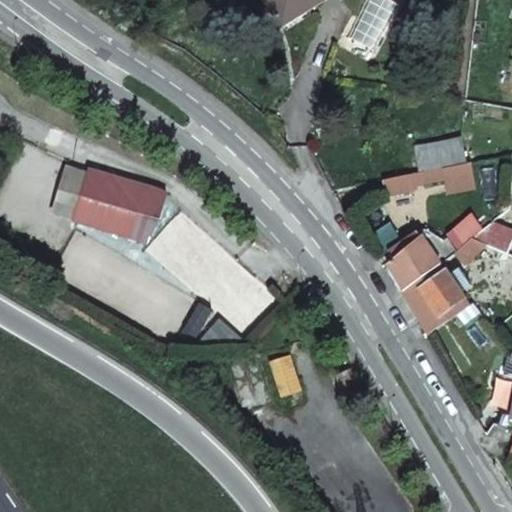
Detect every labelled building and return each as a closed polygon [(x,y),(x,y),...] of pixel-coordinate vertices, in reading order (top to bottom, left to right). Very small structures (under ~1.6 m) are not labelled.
[(263,0),(280,27),(323,0),(263,0)] [(461,138),(416,147),(420,173),(464,164),(461,138)] [(408,175),(382,180),(386,197),(413,191),(408,175)] [(408,238),(388,252),(396,262),(422,240),(417,233),(408,238)] [(430,233),(422,240),(439,265),(456,253),(447,239),(443,241),(430,233)] [(471,238),(456,253),(463,264),(485,245),(471,238)] [(396,262),(388,269),(391,273),(402,293),(439,265),(422,240),(396,262)] [(439,265),(402,293),(424,330),(427,335),(467,307),(457,293),(449,281),(439,265)] [(463,271),(449,281),(457,293),(469,285),(464,278),(467,276),(463,271)] [(474,303),(496,329),(511,315),(511,304),(496,285),(474,303)] [(502,413),(497,426),(511,431),(511,416),(502,413)] [(511,441),(501,457),(511,462),(511,441)]
